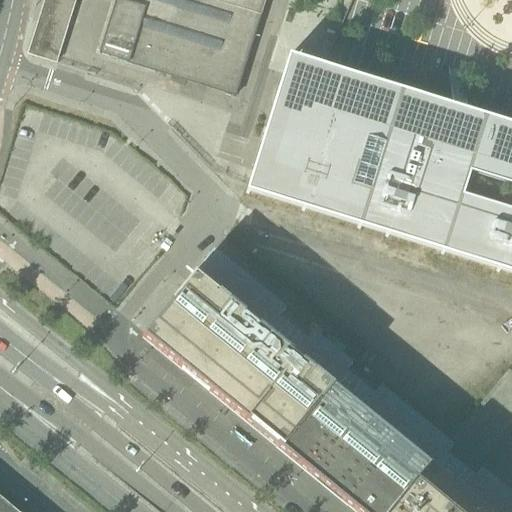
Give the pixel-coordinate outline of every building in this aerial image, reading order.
[(45,0),(28,55),(56,64),(56,63),(75,0),(45,0)] [(265,0),(117,0),(100,55),(235,97),(265,0)] [(247,190),(245,194),(249,195),(301,212),(304,212),(357,229),(360,230),(385,238),(388,238),(440,255),(443,256),(496,272),(499,273),(511,277),(511,128),(486,120),(482,119),(430,103),(427,102),(402,94),(399,93),(346,77),(343,76),(291,59),(288,58),(287,61),(286,62),(247,190)] [(511,511),(511,498),(480,472),(473,479),(445,456),(451,448),(446,444),(379,390),(373,397),(345,374),(351,367),(312,335),(306,342),(278,319),(284,312),(213,253),(203,266),(163,315),(162,314),(160,317),(161,317),(146,335),(142,340),(351,511),(511,511)] [(0,511),(12,511),(0,501),(0,511)]
